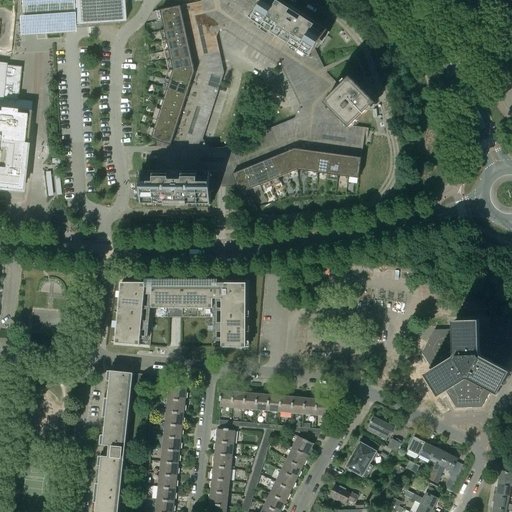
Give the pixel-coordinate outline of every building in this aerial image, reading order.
[(20,0),(20,6),(24,6),(22,21),(60,18),(60,24),(73,23),(73,26),(82,26),(125,23),(124,4),(125,4),(125,0),(20,0)] [(281,0),(263,0),(251,20),(309,57),(327,30),(281,0)] [(160,10),(163,21),(183,16),(181,6),(160,10)] [(160,32),(185,26),(183,16),(163,21),(165,30),(160,32)] [(162,42),(187,36),(185,26),(160,32),(162,42)] [(164,52),(190,46),(187,36),(162,42),(164,52)] [(166,61),(192,59),(190,46),(164,52),(166,61)] [(168,70),(195,72),(192,59),(166,61),(168,70)] [(0,188),(21,191),(27,140),(30,111),(16,110),(17,101),(19,101),(23,67),(0,64),(0,188)] [(170,80),(191,84),(195,72),(168,70),(168,71),(173,71),(170,80)] [(350,77),(325,103),(350,128),(371,107),(376,103),(363,90),(350,77)] [(167,90),(187,96),(191,84),(170,80),(167,90)] [(164,100),(184,106),(187,96),(167,90),(164,100)] [(156,108),(181,116),(184,106),(164,100),(161,109),(156,108)] [(153,118),(178,126),(181,116),(156,108),(153,118)] [(155,129),(175,135),(178,126),(153,118),(158,120),(155,129)] [(175,135),(155,129),(151,139),(158,141),(171,146),(175,135)] [(295,149),(283,154),(288,174),(298,170),(295,149)] [(308,172),(308,151),(295,149),(298,170),(308,172)] [(318,173),(321,152),(308,151),(308,172),(318,173)] [(328,174),(331,154),(321,152),(318,173),(328,174)] [(288,174),(283,154),(271,159),(279,178),(288,174)] [(338,176),(341,155),(331,154),(328,174),(338,176)] [(338,176),(348,177),(351,156),(341,155),(338,176)] [(359,179),(361,158),(351,156),(348,177),(359,179)] [(279,178),(271,159),(262,162),(270,182),(279,178)] [(270,182),(262,162),(252,166),(260,186),(270,182)] [(260,186),(252,166),(243,170),(251,189),(260,186)] [(240,194),(251,189),(243,170),(233,174),(238,188),(240,194)] [(46,172),(48,197),(54,196),(51,171),(46,172)] [(157,171),(141,171),(141,175),(141,178),(141,183),(141,196),(141,204),(211,204),(211,200),(211,171),(157,171)] [(230,281),(230,283),(219,283),(219,284),(146,283),(121,283),(116,343),(140,345),(150,346),(153,317),(175,318),(212,318),(212,347),(222,347),(246,348),(246,283),(230,283),(230,281)] [(479,320),(453,320),(453,330),(434,330),(422,353),(432,370),(425,374),(439,396),(446,392),(456,408),(482,407),(491,390),(498,394),(510,371),(503,367),(511,351),(511,349),(499,328),(479,329),(479,320)] [(124,459),(125,447),(123,446),(131,373),(111,371),(103,445),(109,446),(108,457),(102,456),(95,511),(115,511),(122,459),(124,459)] [(169,386),(168,399),(185,401),(187,388),(169,386)] [(232,408),(234,392),(222,391),(221,397),(220,397),(220,401),(221,401),(220,407),(232,408)] [(234,392),(232,408),(245,409),(246,393),(234,392)] [(246,393),(245,409),(256,410),(258,394),(246,393)] [(258,394),(256,410),(269,411),(270,395),(258,394)] [(282,396),(270,395),(269,411),(281,412),(282,396)] [(294,397),(282,396),(281,412),(292,413),(294,397)] [(306,398),(294,397),(292,413),(304,415),(306,398)] [(306,398),(304,415),(316,416),(318,399),(306,398)] [(185,401),(168,399),(166,412),(184,414),(185,401)] [(318,399),(316,416),(328,417),(330,400),(318,399)] [(166,412),(165,424),(183,426),(184,414),(166,412)] [(373,417),(369,427),(367,430),(386,440),(393,427),(373,417)] [(165,424),(163,437),(181,439),(183,426),(165,424)] [(217,429),(216,442),(234,444),(235,431),(229,430),(229,429),(224,428),(224,430),(217,429)] [(181,439),(163,437),(162,449),(180,451),(181,439)] [(298,437),(292,447),(308,455),(313,444),(298,437)] [(419,455),(425,443),(414,437),(408,449),(419,455)] [(396,452),(401,444),(392,439),(387,447),(396,452)] [(216,442),(214,455),(232,457),(234,444),(216,442)] [(353,455),(369,464),(375,452),(360,443),(357,449),(355,450),(354,452),(354,454),(353,455)] [(436,448),(425,443),(419,455),(430,460),(436,448)] [(308,455),(292,447),(287,459),(303,466),(308,455)] [(436,448),(430,460),(436,463),(431,472),(436,475),(441,465),(447,454),(436,448)] [(162,449),(161,462),(179,464),(180,451),(162,449)] [(381,455),(386,459),(389,454),(384,450),(381,455)] [(458,459),(447,454),(441,465),(452,471),(458,459)] [(232,457),(214,455),(213,467),(231,469),(232,457)] [(350,462),(347,467),(362,476),(366,478),(368,474),(373,466),(369,464),(353,455),(353,457),(351,457),(349,460),(350,462)] [(303,466),(287,459),(281,470),(297,478),(303,466)] [(161,462),(159,474),(177,476),(179,464),(161,462)] [(411,471),(414,464),(409,462),(406,469),(411,471)] [(419,466),(414,464),(411,471),(416,473),(419,466)] [(400,466),(396,473),(401,476),(405,469),(400,466)] [(213,467),(212,480),(230,482),(231,469),(213,467)] [(281,470),(276,482),(292,489),(297,478),(281,470)] [(498,483),(511,486),(511,479),(511,473),(506,472),(500,471),(498,483)] [(433,482),(436,475),(431,472),(428,479),(433,482)] [(177,476),(159,474),(158,487),(176,489),(177,476)] [(436,475),(433,482),(437,484),(441,477),(436,475)] [(212,480),(210,493),(228,495),(230,482),(212,480)] [(276,482),(270,493),(286,501),(292,489),(276,482)] [(511,486),(498,483),(495,495),(508,497),(511,486)] [(357,496),(351,493),(335,485),(329,496),(345,504),(347,500),(353,503),(357,496)] [(158,487),(157,500),(175,501),(176,489),(158,487)] [(429,487),(421,504),(432,510),(438,499),(433,496),(436,491),(429,487)] [(407,491),(404,496),(411,499),(413,494),(407,491)] [(228,495),(210,493),(209,505),(227,507),(228,495)] [(270,493),(265,504),(280,511),(286,501),(270,493)] [(508,497),(495,495),(493,507),(506,509),(511,510),(511,504),(507,504),(508,497)] [(399,507),(399,506),(401,502),(394,498),(392,503),(399,507)] [(157,500),(155,511),(156,511),(173,511),(175,501),(157,500)] [(399,507),(392,503),(390,508),(397,511),(399,507)]
